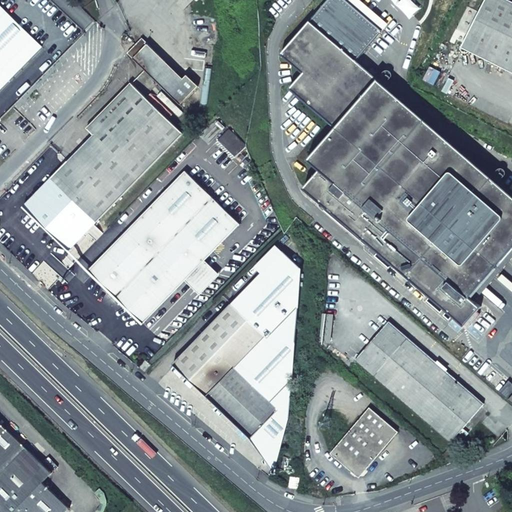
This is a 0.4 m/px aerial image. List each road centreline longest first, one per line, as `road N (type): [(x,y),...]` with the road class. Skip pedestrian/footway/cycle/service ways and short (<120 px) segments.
road 1 (residential): [(0,266),(187,432),(295,511)]
road 2 (motorway): [(207,511),(0,311)]
road 3 (motorway): [(0,347),(170,511)]
road 4 (unknown): [(511,417),(384,306),(359,309),(337,336)]
road 5 (residential): [(343,511),(511,451)]
road 6 (unknown): [(0,401),(79,483),(82,511)]
